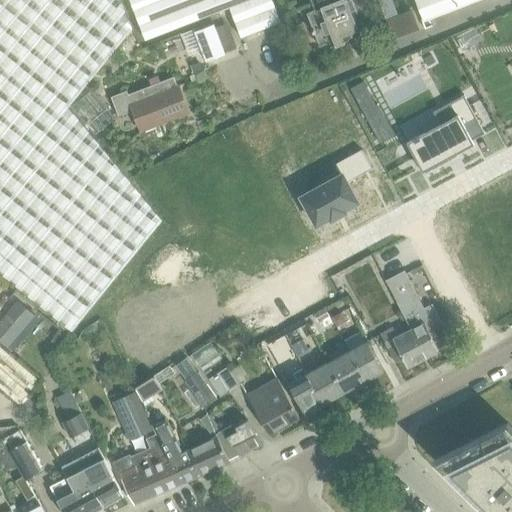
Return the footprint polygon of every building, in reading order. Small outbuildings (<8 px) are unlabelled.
[(0,0),(0,274),(71,331),(161,220),(162,219),(128,177),(68,106),(131,28),(120,0),(0,0)] [(281,23),(271,0),(129,0),(145,40),(229,8),(241,38),(281,23)] [(317,9),(306,13),(308,18),(310,22),(318,46),(329,42),(330,46),(348,40),(347,38),(362,32),(360,28),(371,24),(367,14),(361,0),(313,0),(314,1),(317,9)] [(392,0),(390,0),(380,4),(386,18),(398,13),(392,0)] [(413,0),(422,21),(477,0),(413,0)] [(293,18),(288,7),(279,10),(283,22),(293,18)] [(193,30),(181,34),(186,48),(192,49),(199,46),(201,50),(205,61),(224,54),(223,53),(214,29),(212,24),(193,31),(193,30)] [(200,62),(190,65),(194,74),(203,70),(200,62)] [(187,112),(177,86),(176,86),(173,77),(127,94),(126,91),(110,97),(118,115),(133,109),(141,129),(187,112)] [(372,127),(384,120),(376,104),(363,81),(350,88),(372,127)] [(91,89),(71,106),(96,136),(116,119),(91,89)] [(449,103),(456,115),(419,135),(419,134),(413,137),(414,138),(407,141),(425,174),(448,162),(446,158),(474,143),(464,124),(476,117),(464,95),(449,103)] [(310,191),(301,196),(317,224),(323,221),(331,217),(332,219),(346,212),(345,209),(359,201),(348,182),(372,168),(362,149),(335,164),(341,174),(310,191)] [(392,329),(378,336),(394,364),(402,359),(407,368),(438,351),(437,349),(441,347),(435,337),(431,339),(428,332),(440,325),(430,306),(422,310),(403,273),(386,281),(409,329),(396,336),(392,329)] [(19,302),(0,323),(0,335),(10,344),(35,316),(19,302)] [(325,307),(313,313),(318,322),(330,316),(325,307)] [(341,313),(333,317),(337,325),(339,329),(345,326),(343,323),(344,319),(341,313)] [(323,328),(328,338),(337,332),(332,323),(323,328)] [(307,349),(302,339),(290,346),(295,355),(307,349)] [(382,371),(366,341),(347,351),(364,381),(382,371)] [(211,342),(191,354),(203,372),(223,360),(211,342)] [(272,355),(278,365),(295,355),(290,346),(272,355)] [(0,389),(17,405),(38,381),(0,348),(0,389)] [(347,351),(327,362),(343,393),(364,381),(347,351)] [(187,357),(176,365),(186,380),(198,372),(187,357)] [(327,362),(306,374),(322,404),(343,393),(327,362)] [(169,365),(154,375),(159,383),(175,373),(169,365)] [(296,379),(287,384),(304,414),(322,404),(306,374),(303,368),(292,373),(296,379)] [(238,387),(226,369),(207,382),(219,400),(238,387)] [(217,398),(198,372),(186,380),(184,381),(190,388),(201,404),(204,408),(217,398)] [(154,375),(136,387),(143,401),(149,397),(162,389),(159,383),(154,375)] [(129,379),(107,389),(129,440),(152,429),(129,379)] [(298,417),(275,379),(245,396),(268,434),(298,417)] [(190,388),(184,392),(195,408),(201,404),(190,388)] [(70,391),(57,398),(67,419),(80,412),(70,391)] [(230,462),(229,459),(239,455),(225,436),(220,430),(207,414),(198,420),(212,438),(189,448),(202,475),(230,462)] [(202,475),(189,448),(187,443),(181,446),(165,418),(151,424),(156,434),(181,484),(202,475)] [(233,423),(220,430),(225,436),(239,455),(262,444),(246,419),(234,426),(233,423)] [(448,469),(446,471),(488,511),(492,511),(495,509),(498,511),(511,511),(511,430),(511,431),(504,439),(495,429),(447,454),(455,462),(448,469)] [(24,480),(42,470),(18,430),(1,440),(22,476),(24,480)] [(156,434),(145,439),(149,448),(130,457),(129,454),(112,462),(134,505),(181,484),(156,434)] [(122,496),(98,447),(77,458),(103,507),(122,496)] [(60,467),(62,470),(63,472),(64,472),(85,511),(93,511),(103,507),(77,458),(60,467)] [(50,486),(64,511),(85,511),(64,472),(63,472),(55,476),(57,482),(50,486)] [(44,511),(40,504),(34,498),(24,480),(22,476),(14,480),(25,500),(13,504),(16,511),(44,511)]
